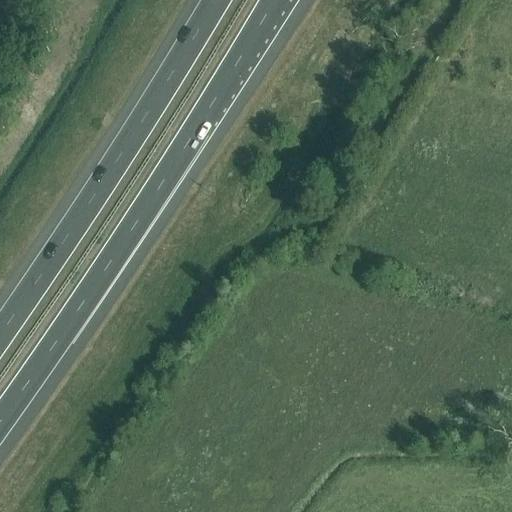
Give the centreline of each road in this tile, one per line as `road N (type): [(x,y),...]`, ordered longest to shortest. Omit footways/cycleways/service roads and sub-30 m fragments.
road 1 (motorway): [(0,426),(142,223),(277,0)]
road 2 (motorway): [(219,0),(0,342)]
